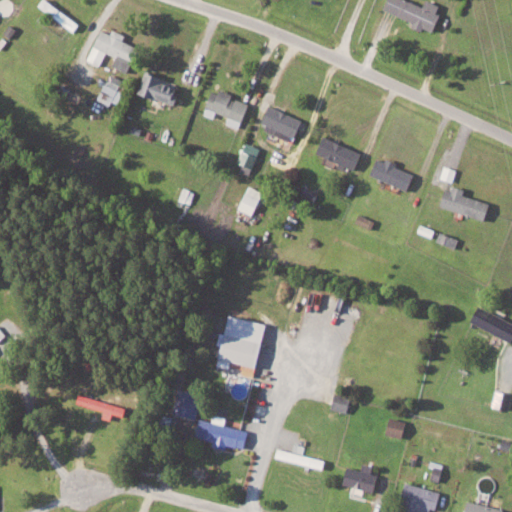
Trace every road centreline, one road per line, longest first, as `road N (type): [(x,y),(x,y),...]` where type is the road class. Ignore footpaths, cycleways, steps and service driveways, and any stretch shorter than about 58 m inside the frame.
road 1 (residential): [(172,0),(252,22),(511,141)]
road 2 (residential): [(74,487),(132,487),(236,511)]
